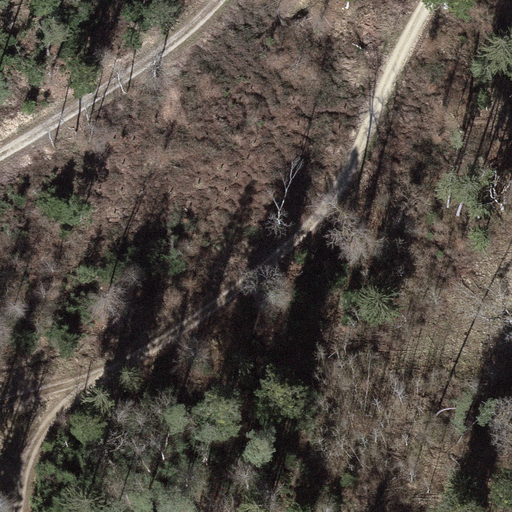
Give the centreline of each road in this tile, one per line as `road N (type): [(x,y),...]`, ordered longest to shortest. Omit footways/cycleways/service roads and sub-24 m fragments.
road 1 (track): [(0,393),(96,379),(264,267),(339,200),(429,0)]
road 2 (track): [(0,150),(62,121),(150,63),(220,0)]
road 3 (track): [(18,483),(49,422),(96,379)]
